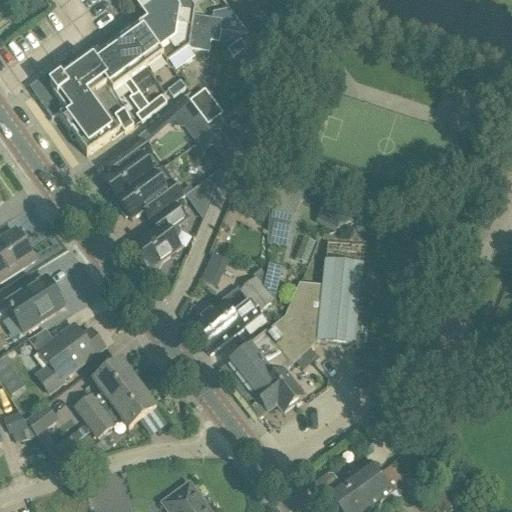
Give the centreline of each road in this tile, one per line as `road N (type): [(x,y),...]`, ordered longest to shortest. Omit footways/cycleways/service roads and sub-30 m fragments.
road 1 (primary): [(234,431),(0,115)]
road 2 (residential): [(0,502),(154,453),(196,452),(234,431)]
road 3 (residential): [(268,473),(356,411),(421,380),(443,357)]
road 4 (residential): [(443,357),(511,192)]
road 5 (residential): [(0,86),(77,33),(79,18),(65,0)]
